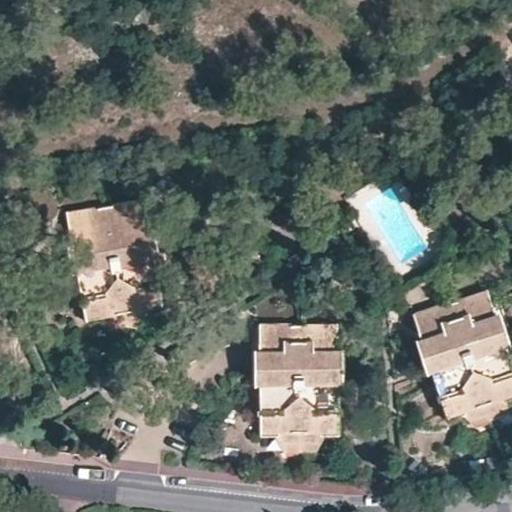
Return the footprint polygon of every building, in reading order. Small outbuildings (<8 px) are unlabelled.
[(160,228),(156,203),(117,210),(77,216),(82,241),(87,271),(92,300),(97,324),(112,322),(120,327),(137,325),(153,322),(160,314),(174,311),(170,287),(165,257),(160,228)] [(499,406),(510,397),(511,396),(511,350),(498,303),(491,276),(452,288),(415,298),(423,325),(442,393),(448,414),(455,413),(477,412),(499,406)] [(312,436),(328,431),(342,431),(342,410),(342,377),(342,345),(342,320),(301,321),(262,321),(262,345),(261,410),(261,430),(273,430),(286,436),(312,436)] [(501,413),(510,397),(499,406),(477,412),(455,413),(470,421),(501,413)] [(316,448),(328,431),(312,436),(286,436),(273,430),(283,447),(316,448)]
